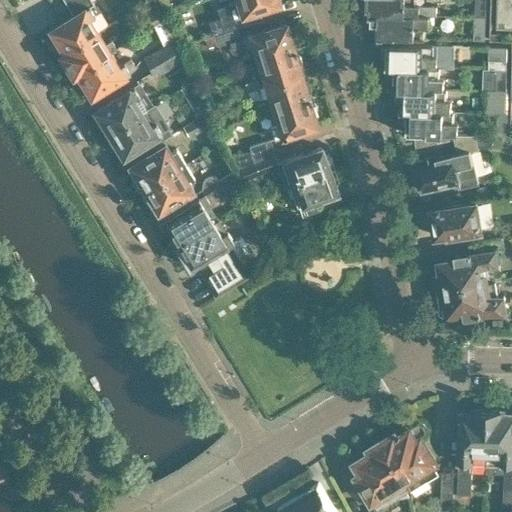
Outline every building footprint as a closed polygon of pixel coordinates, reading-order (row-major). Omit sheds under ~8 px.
[(74,14),(51,28),(65,51),(100,30),(92,16),(96,14),(90,4),(94,2),(93,0),(71,0),(67,3),(74,14)] [(222,27),(204,33),(205,36),(215,33),(241,25),(241,26),(262,20),(259,10),(280,3),(278,0),(235,0),(236,1),(226,4),(227,4),(216,7),(222,27)] [(417,3),(416,0),(362,0),(362,4),(368,4),(368,8),(370,8),(370,15),(372,15),(430,16),(430,14),(437,14),(437,5),(421,5),(421,3),(417,3)] [(487,16),(487,0),(476,0),(475,16),(487,16)] [(511,28),(511,0),(497,0),(497,28),(511,28)] [(149,14),(155,25),(164,19),(159,8),(149,14)] [(430,25),(430,16),(372,15),(372,22),(378,22),(378,37),(426,37),(426,25),(430,25)] [(486,39),(487,16),(475,16),(475,39),(486,39)] [(241,26),(241,25),(215,33),(219,45),(230,42),(230,43),(230,46),(230,49),(232,52),(235,53),(238,53),(241,52),(243,49),(253,46),(257,61),(296,49),(293,48),(292,45),(295,42),(293,35),(289,34),(286,25),(282,23),(248,33),(249,34),(244,35),(241,26)] [(100,30),(65,51),(61,54),(74,75),(78,72),(113,51),(113,50),(118,48),(112,39),(107,42),(100,30)] [(150,67),(178,50),(174,39),(144,56),(150,67)] [(382,45),(382,56),(387,56),(387,66),(394,66),(441,67),(455,67),(455,62),(454,62),(454,44),(434,43),(424,43),(388,42),(388,45),(382,45)] [(248,90),(301,74),(299,65),(301,61),(299,55),(295,53),(294,51),(296,49),(257,61),(262,77),(246,82),(248,90)] [(155,76),(183,60),(178,50),(150,67),(155,76)] [(120,63),(113,51),(78,72),(92,95),(109,84),(126,73),(125,71),(130,69),(135,64),(131,57),(120,63)] [(489,59),(489,68),(497,68),(508,68),(508,60),(489,59)] [(441,77),(441,67),(394,66),(394,88),(401,88),(445,89),(445,88),(445,77),(441,77)] [(507,89),(508,68),(497,68),(496,89),(507,89)] [(304,82),(301,74),(248,90),(252,101),(268,96),(272,110),(311,97),(309,96),(308,94),(310,90),(308,84),(304,82)] [(109,133),(144,111),(154,105),(146,92),(153,88),(147,77),(95,109),(101,120),(102,123),(105,129),(108,130),(109,133)] [(448,99),(448,89),(448,88),(445,88),(445,89),(401,88),(401,90),(396,93),(396,100),(400,102),(400,111),(408,111),(452,111),(452,99),(448,99)] [(310,99),(311,97),(272,110),(277,124),(271,126),(275,139),(281,137),(314,127),(317,123),(314,113),(317,110),(315,104),(311,102),(310,99)] [(205,104),(202,100),(192,107),(198,117),(208,111),(205,104)] [(214,101),(208,103),(205,104),(208,111),(210,115),(219,112),(214,101)] [(144,111),(109,133),(110,134),(110,138),(114,143),(117,145),(123,156),(145,142),(149,148),(164,138),(165,139),(172,134),(168,127),(169,126),(156,104),(154,105),(144,111)] [(214,122),(210,115),(208,111),(198,117),(184,125),(189,134),(196,130),(197,132),(214,122)] [(455,122),(455,111),(452,111),(408,111),(408,113),(404,113),(404,122),(408,122),(407,133),(416,133),(459,134),(459,133),(459,122),(455,122)] [(499,112),(498,136),(511,136),(511,134),(511,112),(507,112),(499,112)] [(172,134),(165,139),(164,138),(149,148),(151,151),(129,165),(136,175),(134,176),(134,180),(138,187),(141,188),(143,187),(144,188),(186,163),(194,158),(185,144),(183,145),(176,132),(172,134)] [(493,148),(494,135),(494,134),(488,134),(465,134),(459,133),(459,134),(416,133),(417,147),(455,139),(458,149),(436,154),(435,153),(418,157),(419,160),(416,161),(418,170),(416,173),(417,180),(421,183),(423,190),(459,183),(460,187),(480,183),(472,150),(480,147),(493,148)] [(250,145),(255,162),(276,154),(271,139),(250,145)] [(286,160),(283,161),(291,182),(333,167),(329,155),(325,153),(324,153),(321,146),(286,159),(286,160)] [(280,165),(276,154),(255,162),(236,170),(239,178),(240,177),(242,180),(280,165)] [(188,166),(186,163),(144,188),(144,190),(143,191),(143,195),(147,201),(151,203),(152,202),(158,213),(196,190),(189,179),(194,176),(193,175),(193,172),(190,166),(188,166)] [(338,180),(333,167),(291,182),(299,204),(301,202),(302,204),(337,192),(335,184),(336,184),(338,180)] [(235,170),(224,177),(229,184),(239,178),(236,170),(235,170)] [(202,183),(202,190),(218,180),(215,176),(212,175),(209,176),(206,177),(204,180),(202,183)] [(177,242),(219,217),(207,197),(205,194),(163,220),(170,231),(169,235),(172,239),(175,240),(177,242)] [(483,219),(481,203),(428,211),(430,227),(435,226),(437,236),(449,234),(449,236),(485,230),(483,219)] [(227,231),(219,217),(177,242),(178,245),(178,248),(181,254),(184,254),(191,266),(198,262),(201,260),(205,267),(200,270),(215,295),(249,275),(238,257),(251,249),(243,236),(238,238),(238,237),(234,239),(228,230),(227,231)] [(281,221),(264,230),(269,240),(286,231),(281,221)] [(457,253),(458,258),(440,261),(441,270),(437,271),(440,288),(496,279),(493,263),(501,262),(498,247),(457,253)] [(499,294),(496,279),(440,288),(442,304),(439,309),(439,312),(444,315),(466,312),(467,316),(493,312),(508,312),(506,294),(499,294)] [(487,463),(489,409),(475,409),(475,412),(461,412),(459,471),(454,471),(453,492),(454,492),(453,510),(463,510),(463,493),(473,493),(474,463),(487,463)] [(511,413),(503,413),(504,410),(489,409),(487,463),(503,464),(503,472),(506,473),(505,505),(511,504),(511,413)] [(395,431),(382,439),(411,489),(440,471),(437,466),(440,464),(423,435),(425,434),(427,428),(424,424),(418,423),(401,433),(400,432),(397,434),(395,431)] [(411,489),(382,439),(368,447),(370,451),(354,461),(360,471),(356,474),(373,502),(376,500),(380,508),(373,511),(384,511),(381,507),(398,497),(411,495),(409,491),(411,489)] [(453,492),(454,471),(443,470),(442,492),(453,492)] [(336,511),(319,483),(311,488),(309,487),(304,490),(304,492),(279,506),(282,511),(336,511)] [(9,504),(0,503),(0,511),(13,511),(13,510),(9,507),(9,504)]
